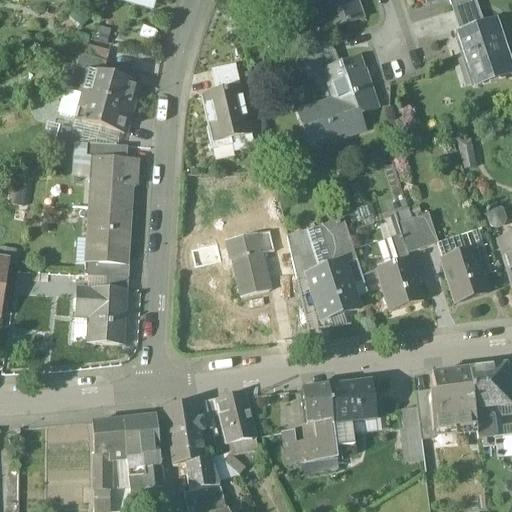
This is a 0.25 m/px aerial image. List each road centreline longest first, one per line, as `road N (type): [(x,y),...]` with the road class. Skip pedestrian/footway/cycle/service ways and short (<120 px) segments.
road 1 (residential): [(152,387),(169,100),(205,0)]
road 2 (residential): [(152,387),(511,349)]
road 3 (residential): [(0,404),(152,387)]
